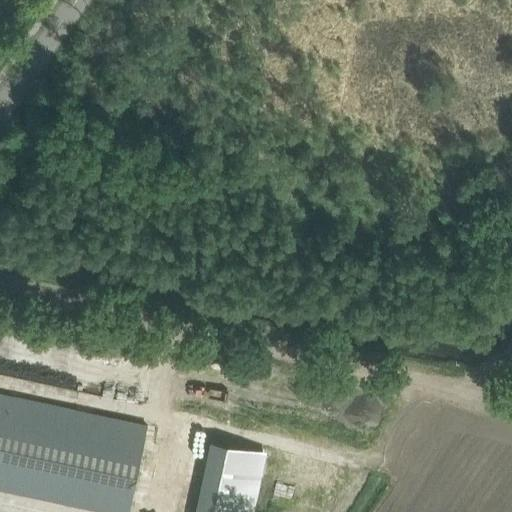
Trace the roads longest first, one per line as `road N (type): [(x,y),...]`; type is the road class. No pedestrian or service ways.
road 1 (track): [(511,408),(0,285)]
road 2 (tertiary): [(0,110),(77,0)]
